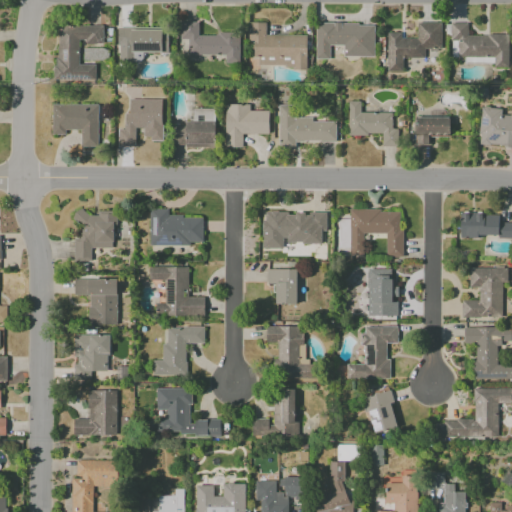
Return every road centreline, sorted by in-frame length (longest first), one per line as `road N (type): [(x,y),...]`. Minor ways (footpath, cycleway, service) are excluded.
road 1 (residential): [(31,0),(22,177),(36,511)]
road 2 (residential): [(511,190),(0,177)]
road 3 (residential): [(234,177),(234,382)]
road 4 (residential): [(432,182),(435,379)]
